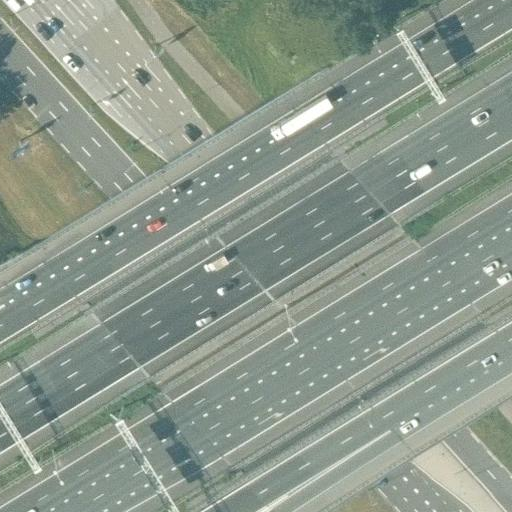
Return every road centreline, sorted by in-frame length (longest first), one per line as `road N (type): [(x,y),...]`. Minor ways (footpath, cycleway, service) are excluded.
road 1 (secondary): [(511,499),(55,0)]
road 2 (secondary): [(0,60),(420,511)]
road 3 (motorway): [(511,104),(0,419)]
road 4 (motorway): [(511,11),(24,309)]
road 5 (motorway): [(59,511),(511,236)]
road 6 (motorway): [(231,511),(382,419)]
road 7 (motorway): [(382,419),(511,340)]
road 8 (motorway): [(280,511),(324,481),(382,419)]
